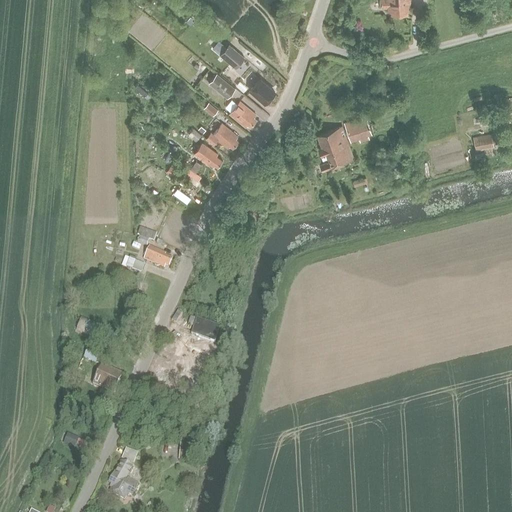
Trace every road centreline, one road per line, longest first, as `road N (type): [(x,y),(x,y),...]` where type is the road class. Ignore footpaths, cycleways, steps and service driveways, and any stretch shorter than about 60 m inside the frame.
road 1 (tertiary): [(77,511),(219,201),(285,110),(311,44)]
road 2 (unclassified): [(311,44),(377,61),(511,28)]
